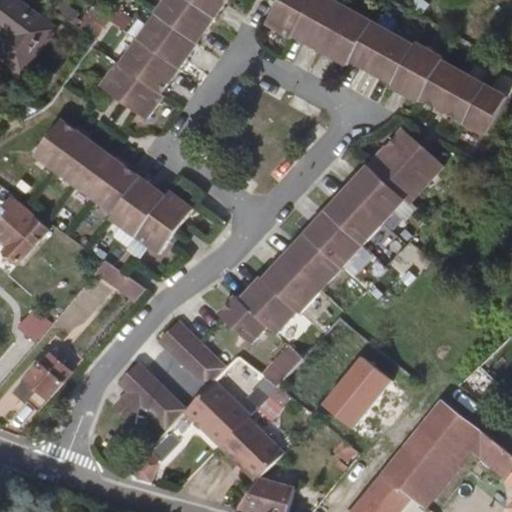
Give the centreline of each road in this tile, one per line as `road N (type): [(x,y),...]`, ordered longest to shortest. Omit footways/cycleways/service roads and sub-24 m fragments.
road 1 (residential): [(260,219),(356,120),(251,61),(173,149)]
road 2 (residential): [(63,476),(105,364),(194,276),(237,255),(260,219)]
road 3 (unclassified): [(63,476),(191,511)]
